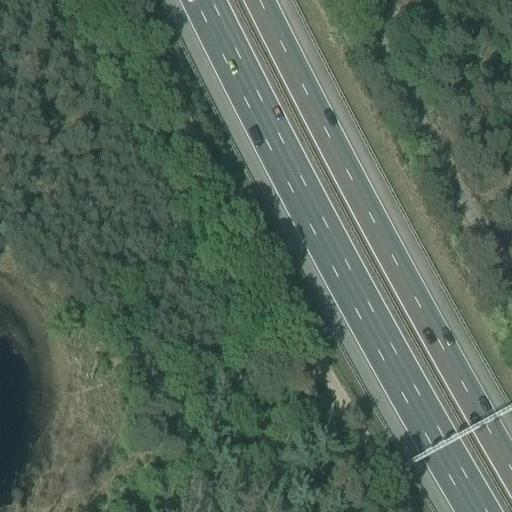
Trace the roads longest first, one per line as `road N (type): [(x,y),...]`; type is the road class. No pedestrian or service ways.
road 1 (track): [(409,511),(113,0)]
road 2 (motorway): [(204,0),(331,253),(478,511)]
road 3 (motorway): [(511,473),(258,0)]
road 4 (track): [(304,331),(133,460)]
